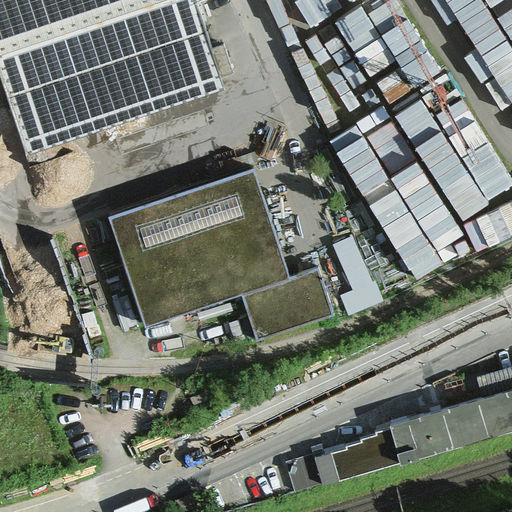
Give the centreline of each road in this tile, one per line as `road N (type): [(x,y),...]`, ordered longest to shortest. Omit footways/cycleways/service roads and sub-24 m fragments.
road 1 (unclassified): [(74,511),(130,494),(511,313)]
road 2 (unknown): [(0,209),(56,214),(310,140)]
